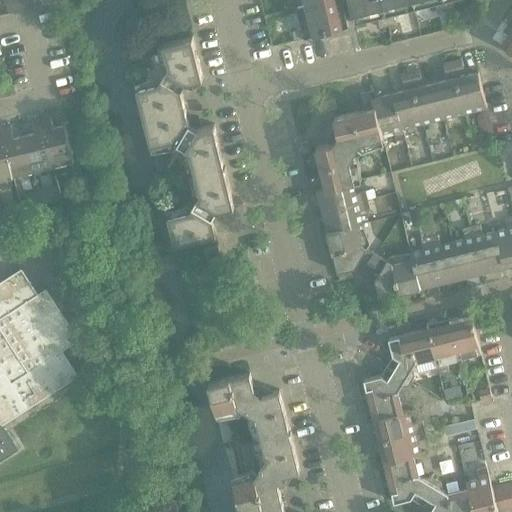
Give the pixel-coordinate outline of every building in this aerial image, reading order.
[(23,10),(21,0),(8,4),(10,13),(23,10)] [(34,0),(22,0),(21,0),(23,10),(36,7),(34,0)] [(348,27),(341,0),(295,0),(302,29),(293,31),(295,40),(348,27)] [(452,0),(350,0),(356,24),(378,18),(380,28),(396,24),(394,14),(436,4),(438,13),(446,12),(448,18),(456,16),(452,0)] [(511,25),(508,23),(504,31),(509,34),(502,45),(511,51),(511,25)] [(169,65),(166,70),(186,82),(203,78),(193,36),(164,43),(169,65)] [(462,59),(453,61),(456,72),(465,70),(462,59)] [(453,61),(444,63),(446,74),(456,72),(453,61)] [(420,69),(411,71),(414,82),(423,80),(420,69)] [(411,71),(402,74),(404,85),(414,82),(411,71)] [(479,72),(457,77),(466,112),(482,108),(488,107),(479,72)] [(457,77),(436,83),(445,118),(466,112),(457,77)] [(181,90),(161,78),(158,83),(136,88),(143,116),(142,116),(142,118),(144,118),(151,146),(172,140),(177,143),(189,123),(181,90)] [(436,83),(415,88),(424,123),(445,118),(436,83)] [(415,88),(394,93),(403,128),(404,128),(424,123),(415,88)] [(360,94),(364,110),(374,108),(372,98),(376,97),(375,90),(360,94)] [(372,98),(374,108),(375,107),(382,133),(383,133),(394,130),(397,140),(406,138),(404,128),(403,128),(394,93),(376,97),(372,98)] [(334,100),(324,103),(326,112),(337,109),(334,100)] [(334,117),(339,135),(358,147),(362,141),(384,136),(383,133),(382,133),(375,107),(374,108),(364,110),(334,117)] [(482,108),(479,114),(481,123),(487,130),(488,135),(494,133),(488,107),(482,108)] [(51,114),(41,117),(54,166),(75,161),(66,125),(54,128),(51,114)] [(35,132),(25,135),(34,171),(54,166),(41,117),(32,119),(35,132)] [(11,124),(2,126),(14,176),(34,171),(25,135),(14,137),(11,124)] [(198,128),(186,148),(190,151),(201,193),(198,197),(217,210),(235,205),(215,124),(198,128)] [(0,178),(14,176),(2,126),(0,126),(0,178)] [(339,135),(334,142),(354,155),(358,147),(339,135)] [(484,135),(472,138),(475,149),(487,146),(484,135)] [(299,144),(302,154),(311,152),(308,141),(299,144)] [(324,176),(327,186),(327,187),(352,181),(353,182),(356,181),(350,159),(354,155),(334,142),(317,147),(324,176)] [(312,195),(319,193),(318,189),(327,186),(324,176),(308,180),(312,195)] [(318,189),(319,193),(323,211),(368,199),(366,191),(355,193),(353,182),(352,181),(327,187),(327,186),(318,189)] [(58,186),(39,191),(42,204),(61,200),(58,186)] [(39,191),(26,194),(29,207),(42,204),(39,191)] [(368,199),(323,211),(328,232),(357,224),(357,225),(363,224),(360,211),(370,208),(368,199)] [(212,218),(193,205),(190,210),(168,216),(175,245),(217,235),(212,218)] [(509,228),(496,231),(505,266),(511,264),(511,216),(506,218),(509,228)] [(357,224),(328,232),(338,272),(350,269),(355,268),(362,257),(367,248),(362,245),(357,225),(357,224)] [(480,224),(472,226),(483,272),(505,266),(496,231),(483,235),(480,224)] [(466,239),(453,242),(462,277),(483,272),(472,226),(463,228),(466,239)] [(438,234),(430,237),(441,282),(462,277),(453,242),(441,245),(438,234)] [(410,252),(412,258),(413,258),(420,287),(441,282),(430,237),(421,239),(424,249),(410,252)] [(208,262),(222,258),(218,246),(205,249),(208,262)] [(367,248),(362,257),(368,261),(374,252),(367,248)] [(374,252),(368,261),(375,265),(380,256),(374,252)] [(380,256),(375,265),(382,269),(387,260),(380,256)] [(375,280),(377,285),(380,297),(420,287),(413,258),(412,258),(392,263),(387,260),(382,269),(375,280)] [(0,461),(20,449),(4,424),(80,375),(64,350),(80,339),(47,287),(39,293),(23,267),(0,281),(0,461)] [(350,269),(338,272),(340,280),(352,278),(350,269)] [(380,297),(377,285),(368,287),(371,299),(380,297)] [(463,320),(451,323),(459,358),(481,353),(471,312),(461,314),(463,320)] [(427,323),(429,328),(430,328),(437,357),(436,357),(440,374),(450,371),(447,361),(459,358),(451,323),(439,326),(437,320),(427,323)] [(393,355),(388,365),(412,380),(415,375),(413,367),(416,362),(436,357),(437,357),(430,328),(429,328),(389,338),(393,355)] [(372,433),(374,442),(425,430),(423,421),(412,423),(409,410),(403,412),(398,392),(401,387),(409,385),(412,380),(388,365),(382,375),(364,379),(377,432),(372,433)] [(238,406),(243,409),(255,389),(250,372),(209,383),(216,412),(238,406)] [(492,397),(490,388),(479,391),(482,400),(492,397)] [(263,394),(251,414),(256,417),(266,459),(264,464),(283,475),(300,471),(280,390),(263,394)] [(425,430),(374,442),(376,451),(382,450),(385,461),(414,454),(414,455),(420,454),(417,441),(427,438),(425,430)] [(414,454),(385,461),(395,502),(412,498),(422,504),(436,479),(432,476),(424,478),(419,475),(414,455),(414,454)] [(467,482),(468,488),(469,488),(474,511),(498,511),(492,488),(487,466),(477,468),(480,479),(467,482)] [(285,511),(278,484),(259,472),(256,477),(234,482),(241,510),(239,510),(239,511),(241,511),(285,511)] [(436,479),(422,504),(432,510),(432,511),(474,511),(469,488),(468,488),(448,493),(443,490),(441,482),(436,479)] [(504,485),(492,488),(498,511),(509,509),(504,485)]
